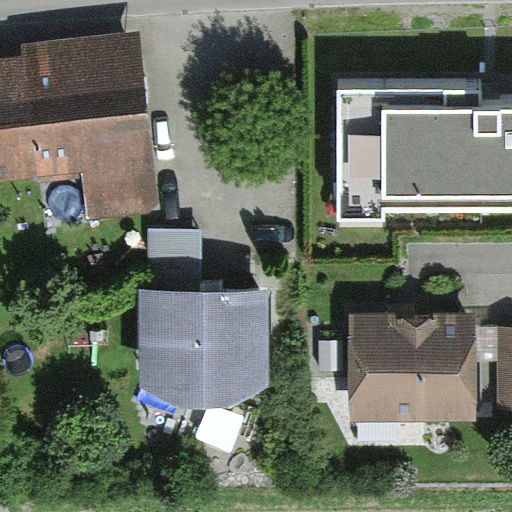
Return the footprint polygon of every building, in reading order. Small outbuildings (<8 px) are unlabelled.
[(20,54),(0,55),(0,185),(77,177),(82,225),(163,217),(143,28),(18,41),(20,54)] [(511,212),(511,91),(483,92),(483,77),(337,78),(338,215),(511,212)] [(267,399),(266,291),(204,292),(204,231),(149,232),(150,292),(136,292),(137,400),(267,399)] [(468,316),(351,313),(349,408),(466,410),(468,316)] [(511,327),(502,327),(501,395),(511,395),(511,327)]
